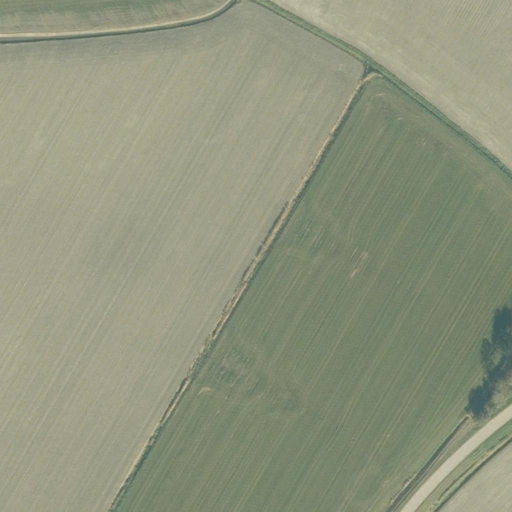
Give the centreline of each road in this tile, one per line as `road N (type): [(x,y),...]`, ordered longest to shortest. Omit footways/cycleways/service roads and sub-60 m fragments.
road 1 (track): [(511,164),(409,78),(275,0)]
road 2 (tertiary): [(408,511),(511,412)]
